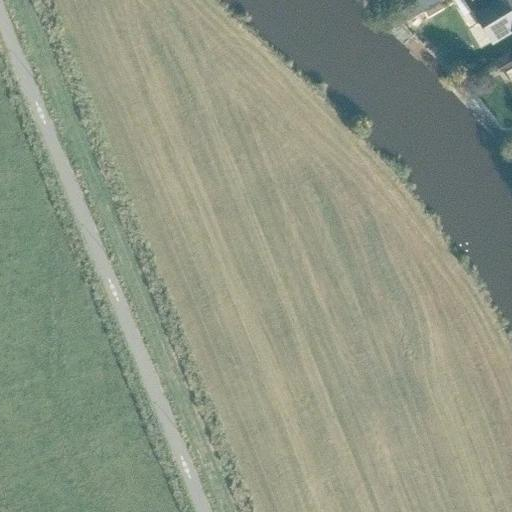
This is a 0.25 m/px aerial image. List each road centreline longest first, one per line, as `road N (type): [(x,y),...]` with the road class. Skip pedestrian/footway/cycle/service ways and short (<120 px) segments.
road 1 (track): [(26,0),(226,511)]
road 2 (unclassified): [(203,511),(0,7)]
